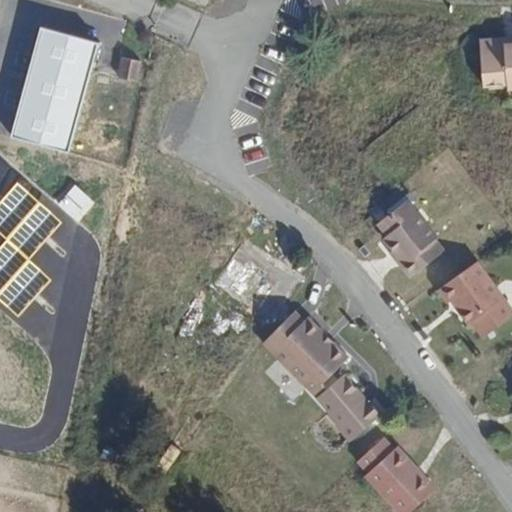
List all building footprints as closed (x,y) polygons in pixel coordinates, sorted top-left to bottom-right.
[(99,42),(43,26),(11,136),(70,153),(99,42)] [(511,43),(506,44),(501,38),(484,39),(481,46),(484,86),(508,84),(509,89),(511,88),(511,43)] [(119,78),(137,81),(141,61),(123,57),(119,78)] [(200,202),(201,203),(202,201),(172,183),(168,190),(198,207),(200,202)] [(217,212),(201,203),(200,202),(198,207),(168,190),(148,224),(212,262),(233,225),(216,215),(217,212)] [(409,200),(413,205),(417,202),(409,192),(387,210),(390,214),(409,200)] [(403,261),(399,264),(410,278),(444,251),(435,239),(438,237),(413,205),(409,200),(390,214),(378,223),(388,235),(384,238),(394,250),(403,261)] [(260,261),(263,257),(242,243),(215,283),(262,316),(265,312),(271,316),(278,314),(281,309),(280,302),(296,280),(282,270),(279,274),(260,261)] [(390,252),(399,264),(403,261),(393,250),(390,252)] [(282,270),(263,257),(260,261),(279,274),(282,270)] [(511,308),(478,261),(438,290),(448,303),(452,300),(468,323),(472,321),(484,337),(511,316),(511,308)] [(349,358),(308,317),(305,320),(295,311),(266,340),(289,362),(288,367),(298,377),(303,376),(305,378),(304,384),(313,393),(349,358)] [(263,343),(288,367),(289,362),(266,340),(263,343)] [(382,414),(371,400),(368,402),(345,374),(318,397),(339,422),(336,424),(351,441),(382,414)] [(414,472),(418,469),(397,446),(394,449),(384,437),(358,461),(369,472),(366,475),(399,511),(410,511),(432,493),(414,472)] [(436,488),(418,469),(414,472),(432,493),(436,488)]
